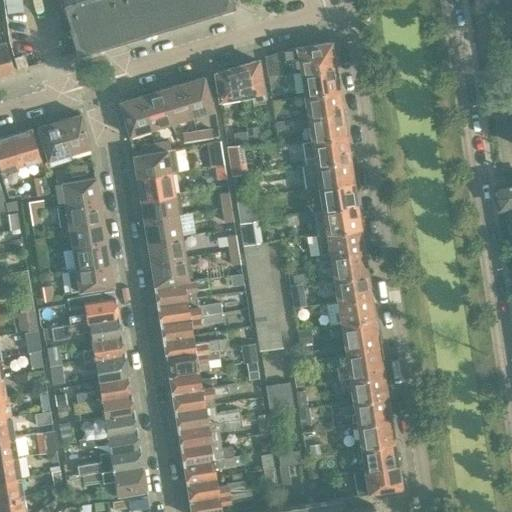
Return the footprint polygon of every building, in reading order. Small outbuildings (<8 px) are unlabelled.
[(75,0),(63,4),(77,51),(91,47),(92,51),(117,43),(116,40),(141,32),(142,36),(168,28),(166,24),(192,17),(193,20),(218,13),(217,9),(230,5),(228,0),(75,0)] [(0,74),(13,71),(3,41),(1,42),(0,39),(0,74)] [(296,48),(291,49),(292,60),(297,59),(299,71),(333,66),(333,64),(334,61),(333,55),(331,53),(329,42),(296,48)] [(264,57),(267,76),(280,74),(277,53),(264,57)] [(13,58),(17,70),(27,66),(23,54),(13,58)] [(235,67),(240,99),(252,97),(253,103),(263,102),(256,60),(235,67)] [(333,66),(299,71),(303,94),(337,89),(336,87),(338,84),(337,78),(334,76),(333,66)] [(219,103),(240,99),(235,67),(214,73),(219,103)] [(202,76),(181,83),(191,116),(212,109),(202,76)] [(181,83),(160,89),(170,122),(191,116),(181,83)] [(160,89),(140,95),(150,128),(170,122),(160,89)] [(337,89),(303,94),(307,117),(342,112),(341,102),(339,102),(337,89)] [(150,128),(140,95),(118,102),(128,135),(150,128)] [(342,112),(307,117),(310,141),(344,135),(342,122),(344,121),(342,112)] [(80,113),(58,120),(68,153),(90,147),(80,113)] [(58,120),(37,126),(47,160),(48,165),(70,159),(68,153),(58,120)] [(30,128),(10,135),(19,166),(39,159),(30,128)] [(210,128),(196,131),(197,140),(212,137),(210,128)] [(197,140),(196,131),(181,133),(183,142),(197,140)] [(0,171),(19,166),(10,135),(0,137),(0,171)] [(310,141),(302,142),(305,157),(306,165),(348,158),(346,148),(347,145),(347,139),(344,137),(344,135),(310,141)] [(168,141),(154,143),(155,151),(166,150),(170,149),(168,141)] [(210,165),(214,165),(223,163),(219,141),(206,144),(210,165)] [(154,143),(140,146),(141,154),(155,151),(154,143)] [(237,145),(226,146),(231,176),(247,173),(245,162),(240,163),(237,145)] [(132,155),(135,178),(170,172),(177,171),(174,149),(170,149),(166,150),(155,151),(141,154),(133,155),(132,155)] [(306,165),(301,165),(305,189),(318,187),(351,181),(353,181),(353,180),(351,180),(350,171),(351,168),(350,162),(348,160),(348,158),(306,165)] [(223,163),(214,165),(217,179),(225,178),(223,163)] [(68,167),(69,172),(70,176),(84,174),(83,165),(68,167)] [(56,183),(60,182),(70,181),(70,176),(69,172),(54,174),(56,183)] [(170,172),(135,178),(139,199),(173,193),(170,172)] [(60,182),(63,204),(98,199),(94,177),(70,181),(60,182)] [(511,180),(496,183),(500,207),(508,206),(508,211),(511,210),(511,180)] [(351,181),(318,187),(321,209),(355,203),(354,201),(356,198),(355,193),(353,191),(351,181)] [(219,193),(221,207),(230,206),(228,191),(219,193)] [(173,193),(139,199),(142,220),(176,214),(176,215),(181,214),(178,192),(173,193)] [(250,197),(235,199),(239,222),(253,220),(250,197)] [(27,201),(28,210),(37,209),(43,208),(42,199),(27,201)] [(59,227),(67,226),(101,220),(98,199),(63,204),(56,206),(59,227)] [(321,209),(312,210),(316,233),(325,232),(358,226),(358,224),(359,220),(359,216),(357,214),(355,203),(321,209)] [(230,206),(221,207),(224,221),(232,220),(230,206)] [(37,209),(28,210),(31,224),(39,223),(37,209)] [(176,214),(142,220),(146,242),(180,236),(176,215),(176,214)] [(67,226),(70,247),(105,242),(101,220),(67,226)] [(251,222),(239,224),(242,245),(255,243),(251,222)] [(325,232),(316,233),(319,255),(328,254),(361,249),(360,238),(362,235),(361,230),(359,229),(358,226),(325,232)] [(226,235),(228,250),(237,248),(235,234),(226,235)] [(180,236),(146,242),(149,263),(183,257),(180,236)] [(33,238),(35,253),(44,251),(41,237),(33,238)] [(70,247),(74,269),(108,263),(105,242),(70,247)] [(255,243),(242,245),(259,350),(280,346),(264,242),(255,243)] [(237,248),(228,250),(231,264),(239,262),(237,248)] [(361,249),(328,254),(332,277),(365,272),(365,269),(367,267),(366,261),(363,260),(361,249)] [(44,251),(35,253),(37,267),(46,266),(44,251)] [(183,257),(149,263),(153,286),(192,280),(188,256),(183,257)] [(108,263),(74,269),(67,270),(70,292),(111,285),(108,263)] [(365,272),(332,277),(336,300),(369,295),(367,284),(369,282),(368,276),(366,275),(365,272)] [(192,280),(153,286),(156,304),(196,298),(194,289),(207,287),(206,278),(192,280)] [(301,284),(290,285),(293,306),(305,304),(301,284)] [(40,286),(43,301),(51,300),(49,285),(40,286)] [(68,316),(69,324),(117,317),(112,290),(66,298),(67,309),(83,307),(84,314),(68,316)] [(336,300),(325,302),(329,324),(339,323),(372,317),(372,315),(374,313),(373,307),(370,306),(369,295),(336,300)] [(196,298),(156,304),(159,322),(218,312),(217,303),(197,306),(196,298)] [(218,312),(159,322),(162,339),(191,335),(190,326),(220,322),(218,312)] [(65,325),(50,327),(52,339),(52,340),(67,337),(69,337),(68,334),(88,330),(89,340),(120,335),(117,317),(69,324),(69,325),(65,325)] [(372,317),(339,323),(343,346),(344,350),(379,344),(378,340),(375,320),(373,320),(372,317)] [(91,349),(76,352),(78,361),(123,353),(120,335),(89,340),(91,349)] [(191,335),(162,339),(164,357),(216,349),(225,347),(224,339),(215,341),(215,340),(192,343),(191,335)] [(338,365),(337,365),(339,379),(348,377),(381,372),(381,370),(383,370),(380,349),(379,344),(344,350),(344,355),(337,356),(338,365)] [(216,349),(164,357),(167,375),(197,370),(208,368),(207,360),(217,358),(216,349)] [(123,353),(78,361),(79,369),(94,367),(95,377),(96,381),(126,376),(126,372),(123,353)] [(197,370),(167,375),(170,393),(215,385),(214,377),(198,379),(197,370)] [(381,372),(348,377),(352,400),(385,395),(384,385),(385,382),(384,377),(382,376),(381,372)] [(88,392),(75,393),(75,402),(129,393),(126,376),(96,381),(97,390),(88,392)] [(288,381),(276,383),(280,409),(292,407),(288,381)] [(215,385),(170,393),(173,410),(213,404),(212,395),(235,392),(234,382),(215,385)] [(280,409),(276,383),(265,385),(269,411),(280,409)] [(75,402),(73,402),(74,412),(100,408),(102,416),(132,412),(129,393),(75,402)] [(385,395),(352,400),(356,424),(389,418),(388,415),(390,413),(389,408),(387,406),(385,395)] [(0,397),(0,418),(9,417),(5,396),(5,397),(0,397)] [(213,404),(173,410),(176,428),(239,418),(238,409),(214,413),(213,404)] [(93,427),(82,429),(84,437),(135,429),(132,412),(102,416),(92,418),(93,427)] [(0,418),(0,438),(12,437),(9,417),(0,418)] [(239,418),(176,428),(179,446),(219,439),(217,431),(241,427),(239,418)] [(389,418),(356,424),(359,447),(392,441),(391,430),(393,428),(392,423),(389,421),(389,418)] [(84,437),(77,438),(78,448),(106,443),(108,451),(138,446),(135,429),(84,437)] [(0,438),(0,459),(15,457),(12,437),(0,438)] [(219,439),(179,446),(182,464),(222,457),(231,456),(231,454),(230,446),(220,448),(219,439)] [(392,441),(359,447),(363,469),(396,464),(396,461),(398,459),(397,454),(394,452),(392,441)] [(99,462),(76,466),(78,475),(82,474),(141,464),(138,446),(108,451),(98,453),(99,462)] [(222,457),(182,464),(185,481),(214,476),(213,468),(239,464),(238,455),(231,456),(222,457)] [(0,459),(0,479),(19,477),(15,457),(0,459)] [(141,464),(82,474),(84,484),(89,483),(112,480),(115,495),(145,491),(141,464)] [(363,469),(352,471),(356,494),(367,493),(400,487),(398,476),(400,474),(399,468),(396,466),(396,464),(363,469)] [(214,476),(185,481),(188,500),(244,490),(243,481),(216,485),(214,476)] [(0,479),(0,500),(22,497),(19,477),(0,479)] [(244,490),(188,500),(189,511),(220,511),(219,504),(241,500),(252,498),(250,489),(244,490)] [(127,499),(128,510),(149,508),(147,496),(127,499)] [(24,511),(22,497),(0,500),(0,511),(24,511)] [(339,498),(249,511),(373,511),(372,505),(341,510),(339,498)]
